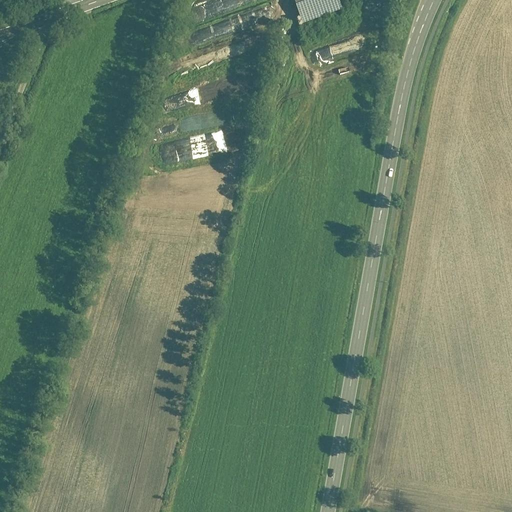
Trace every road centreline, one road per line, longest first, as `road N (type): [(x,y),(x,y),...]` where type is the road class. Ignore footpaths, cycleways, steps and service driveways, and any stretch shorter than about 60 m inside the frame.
road 1 (primary): [(326,511),(393,128),(431,0)]
road 2 (track): [(44,21),(0,141)]
